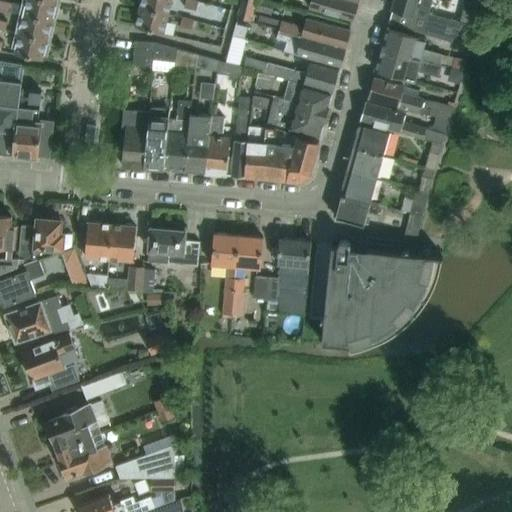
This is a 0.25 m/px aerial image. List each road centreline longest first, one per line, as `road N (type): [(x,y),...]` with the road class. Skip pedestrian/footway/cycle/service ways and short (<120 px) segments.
road 1 (residential): [(374,0),(311,195),(71,181)]
road 2 (residential): [(96,0),(71,181)]
